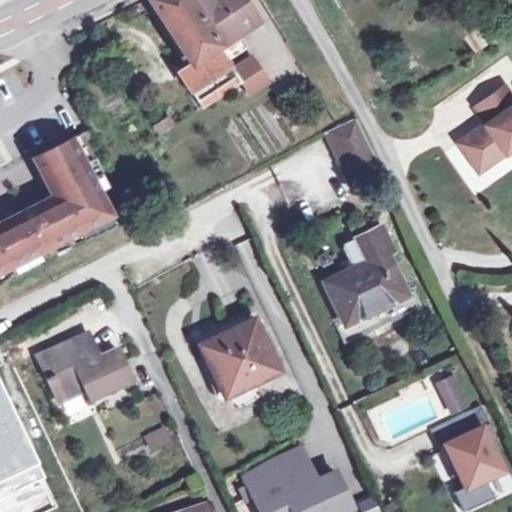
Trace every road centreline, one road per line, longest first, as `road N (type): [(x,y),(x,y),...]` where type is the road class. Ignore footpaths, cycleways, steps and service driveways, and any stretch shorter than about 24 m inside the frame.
road 1 (residential): [(116,266),(203,448)]
road 2 (residential): [(116,266),(264,187)]
road 3 (residential): [(0,321),(116,266)]
